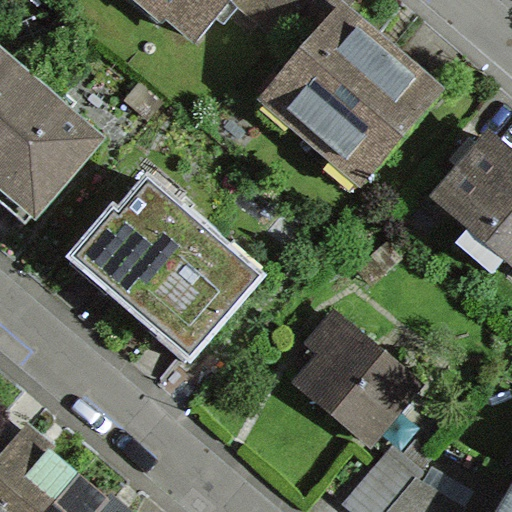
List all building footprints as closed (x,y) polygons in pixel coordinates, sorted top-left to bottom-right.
[(246,0),(136,0),(200,54),(246,0)] [(454,101),(347,12),(262,114),(368,202),(454,101)] [(112,149),(0,53),(0,195),(42,231),(112,149)] [(511,157),(494,141),(435,208),(511,275),(511,157)] [(273,291),(147,183),(76,265),(203,373),(273,291)] [(424,389),(337,315),(307,350),(320,362),(299,386),(373,449),(424,389)] [(139,511),(143,508),(33,413),(0,451),(0,511),(139,511)]
